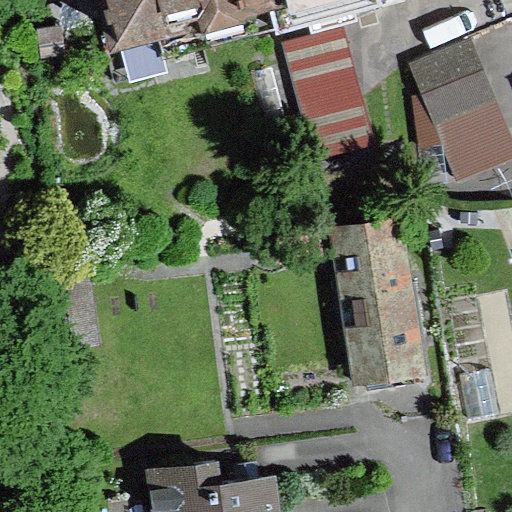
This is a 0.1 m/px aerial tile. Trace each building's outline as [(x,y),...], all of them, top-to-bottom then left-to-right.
[(108,0),(125,63),(278,22),(271,0),(108,0)] [(271,0),(278,22),(361,0),(271,0)] [(344,26),(280,41),(311,161),(374,143),(344,26)] [(418,143),(442,136),(458,175),(511,152),(511,147),(468,41),(413,64),(424,92),(412,96),(418,143)] [(414,280),(399,283),(391,227),(342,235),(367,388),(415,381),(407,334),(422,331),(414,280)] [(8,359),(32,359),(33,263),(0,265),(0,296),(9,296),(8,359)] [(89,318),(83,268),(43,272),(46,299),(42,302),(43,311),(48,312),(51,342),(72,340),(70,320),(89,318)] [(277,511),(273,475),(217,482),(214,460),(151,468),(156,511),(277,511)]
